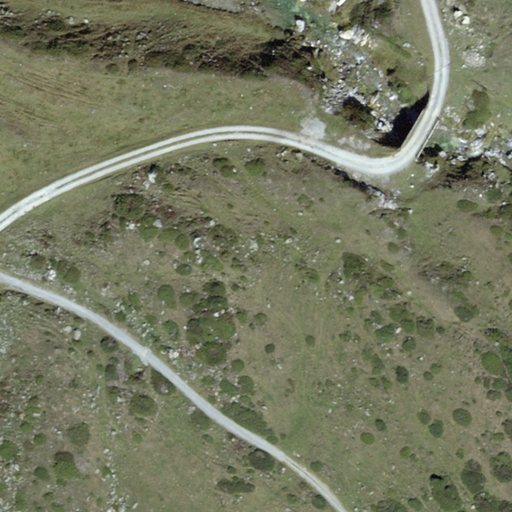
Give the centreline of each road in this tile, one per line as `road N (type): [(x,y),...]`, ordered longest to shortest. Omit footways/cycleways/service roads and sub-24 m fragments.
road 1 (track): [(430,0),(447,67),(443,100),(411,155),(393,166),(371,169),(288,136),(235,132),(106,168),(37,199),(0,227)]
road 2 (track): [(342,511),(320,486),(117,333),(0,277)]
